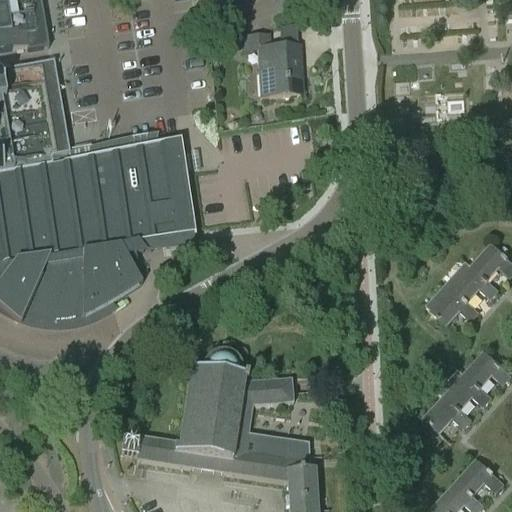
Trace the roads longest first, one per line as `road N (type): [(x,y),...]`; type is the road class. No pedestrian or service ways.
road 1 (residential): [(113,351),(173,303),(307,227),(336,194),(353,155),(345,0)]
road 2 (residential): [(101,511),(90,437),(113,351)]
road 3 (residential): [(0,360),(77,371),(113,351)]
